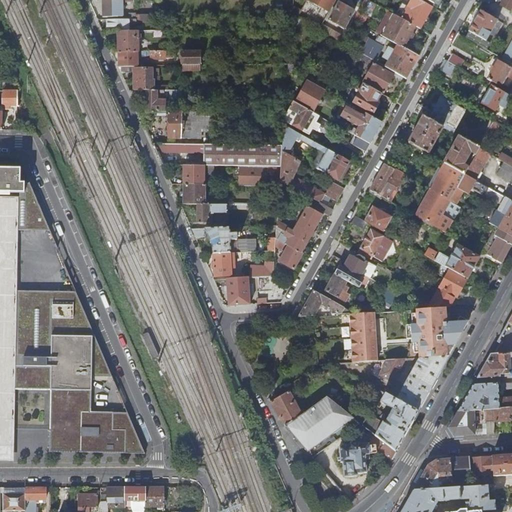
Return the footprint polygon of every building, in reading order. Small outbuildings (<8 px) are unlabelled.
[(122,18),(121,0),(101,0),(102,5),(102,19),(122,18)] [(328,13),(335,0),(306,0),(306,1),(328,13)] [(374,4),(366,0),(364,0),(359,9),(369,14),(374,4)] [(420,29),(432,8),(418,0),(410,0),(407,7),(402,4),(395,16),(416,27),(420,29)] [(511,11),(511,8),(511,0),(502,0),(500,5),(511,11)] [(328,21),(344,30),(354,12),(339,3),(328,21)] [(480,11),(469,32),(486,41),(497,21),(480,11)] [(403,49),(416,27),(395,16),(395,15),(382,37),(394,43),(396,45),(403,49)] [(129,32),(128,21),(106,21),(106,32),(117,32),(129,32)] [(486,41),(469,32),(466,38),(483,48),(485,44),(489,46),(491,44),(492,45),(503,24),(497,21),(486,41)] [(138,53),(137,32),(129,32),(117,32),(117,53),(137,53),(138,53)] [(510,63),(511,60),(511,42),(503,59),(510,63)] [(407,79),(419,57),(407,51),(403,49),(396,45),(393,51),(388,48),(383,58),(388,60),(385,67),(407,79)] [(423,50),(413,45),(410,46),(407,51),(419,57),(423,50)] [(371,53),(364,49),(361,54),(368,57),(371,53)] [(169,58),(169,52),(144,52),(144,58),(149,58),(149,61),(166,61),(165,58),(169,58)] [(138,68),(137,58),(137,53),(117,53),(118,69),(133,68),(138,68)] [(200,67),(200,53),(182,54),(182,67),(200,67)] [(378,56),(371,53),(368,57),(375,62),(378,56)] [(464,62),(451,55),(448,62),(460,69),(464,62)] [(360,57),(357,62),(364,66),(367,60),(360,57)] [(511,68),(497,60),(487,79),(501,87),(506,79),(508,80),(511,73),(511,68)] [(456,79),(461,69),(460,69),(448,62),(446,62),(441,71),(456,79)] [(384,94),(394,76),(373,64),(363,82),(384,94)] [(153,91),(153,79),(151,79),(151,70),(133,70),(133,74),(133,92),(144,92),(153,91)] [(312,113),(323,93),(306,84),(295,104),(312,113)] [(375,103),(380,93),(365,84),(354,104),(373,113),(378,104),(375,103)] [(511,89),(508,96),(504,93),(491,86),(482,104),(495,111),(498,105),(505,109),(508,104),(511,105),(511,102),(511,89)] [(18,105),(17,90),(3,89),(3,93),(3,105),(9,105),(18,105)] [(166,114),(165,95),(176,95),(176,92),(153,91),(144,92),(144,99),(144,114),(166,114)] [(144,99),(144,92),(133,92),(129,92),(132,100),(144,99)] [(465,110),(441,96),(432,113),(418,105),(414,112),(423,117),(443,128),(453,133),(465,110)] [(302,132),(312,113),(295,104),(290,101),(285,98),(285,108),(298,115),(292,126),(302,132)] [(370,144),(382,122),(366,113),(364,117),(354,112),(356,108),(345,102),(338,115),(359,126),(357,130),(354,128),(352,132),(349,130),(348,132),(354,136),(366,142),(370,144)] [(190,139),(190,117),(194,117),(194,114),(168,114),(169,139),(190,139)] [(428,154),(443,128),(423,117),(408,143),(428,154)] [(492,141),(500,125),(494,122),(486,137),(492,141)] [(290,183),(299,163),(287,156),(295,141),(299,143),(300,141),(326,154),(317,170),(338,181),(339,181),(341,181),(350,165),(348,163),(349,162),(327,150),(288,128),(283,126),(282,146),(280,168),(279,182),(283,184),(289,186),(290,183)] [(479,148),(486,137),(479,133),(473,145),(479,148)] [(362,150),(366,142),(354,136),(350,144),(362,150)] [(464,162),(468,155),(470,154),(471,153),(476,155),(479,148),(473,145),(459,137),(444,163),(445,164),(465,175),(468,168),(464,165),(464,164),(464,162)] [(250,146),(153,145),(157,154),(203,155),(203,167),(204,167),(209,167),(216,167),(239,167),(280,168),(282,146),(250,146)] [(475,181),(490,154),(479,148),(476,155),(468,168),(465,175),(475,181)] [(511,166),(511,158),(502,153),(498,159),(502,161),(511,166)] [(430,190),(445,164),(444,163),(431,156),(417,183),(430,190)] [(511,166),(502,161),(499,166),(501,167),(497,174),(511,182),(511,166)] [(389,201),(404,175),(384,164),(370,190),(382,197),(389,201)] [(447,234),(461,207),(455,204),(450,201),(457,188),(465,175),(445,164),(430,190),(416,216),(422,220),(447,234)] [(204,186),(204,167),(203,167),(183,166),(182,185),(204,186)] [(24,191),(24,182),(20,182),(20,167),(0,167),(0,391),(11,391),(11,388),(15,388),(51,389),(50,451),(143,452),(144,452),(127,411),(91,410),(91,375),(111,375),(77,296),(14,294),(13,348),(0,348),(0,191),(16,191),(19,191),(24,191)] [(279,182),(280,168),(239,167),(239,186),(279,187),(279,182)] [(511,201),(475,181),(465,175),(457,188),(462,191),(468,194),(470,188),(500,205),(498,211),(499,211),(505,215),(511,218),(511,201)] [(24,191),(19,191),(19,196),(16,195),(16,198),(15,230),(33,230),(33,221),(46,222),(29,182),(24,182),(24,191)] [(345,189),(331,182),(327,189),(324,194),(337,202),(345,189)] [(301,188),(290,183),(289,186),(299,192),(301,188)] [(324,194),(320,192),(304,183),(301,188),(299,192),(320,203),(324,194)] [(204,205),(205,186),(204,186),(182,185),(182,205),(196,205),(204,205)] [(455,204),(462,191),(457,188),(450,201),(455,204)] [(379,204),(382,197),(370,190),(366,197),(379,204)] [(0,197),(0,348),(13,348),(14,294),(77,296),(75,291),(14,290),(15,230),(16,198),(0,197)] [(333,210),(320,203),(317,209),(329,216),(333,210)] [(212,217),(212,214),(226,214),(226,211),(251,211),(251,206),(217,206),(210,205),(204,205),(196,205),(196,224),(209,224),(208,217),(212,217)] [(301,253),(322,216),(306,207),(292,232),(287,229),(284,233),(283,235),(281,234),(277,241),(283,244),(287,246),(301,253)] [(384,232),(392,217),(373,207),(364,221),(368,223),(367,224),(384,232)] [(498,228),(505,215),(499,211),(491,224),(498,228)] [(511,218),(505,215),(498,228),(499,229),(501,230),(511,236),(511,218)] [(368,223),(364,221),(355,216),(351,223),(364,230),(367,224),(368,223)] [(33,230),(50,230),(46,222),(33,221),(33,230)] [(285,226),(280,223),(277,222),(276,226),(276,228),(283,232),(285,226)] [(283,232),(276,228),(275,239),(275,240),(277,241),(281,234),(283,235),(284,233),(283,232)] [(239,234),(229,235),(229,229),(215,229),(191,230),(194,237),(206,236),(211,248),(212,255),(230,254),(229,242),(236,241),(236,238),(239,237),(239,234)] [(371,256),(380,261),(390,241),(370,230),(358,253),(369,259),(371,256)] [(402,236),(390,230),(387,234),(399,241),(402,236)] [(501,263),(511,243),(511,236),(501,230),(497,237),(492,246),(482,241),(477,250),(501,263)] [(254,252),(253,240),(238,241),(239,253),(254,252)] [(280,250),(283,244),(277,241),(275,240),(274,248),(280,250)] [(467,279),(479,257),(457,245),(450,259),(439,253),(435,261),(467,279)] [(293,270),(302,254),(301,253),(287,246),(279,263),(293,270)] [(434,260),(437,254),(428,249),(425,256),(434,260)] [(259,257),(259,252),(254,252),(239,253),(236,254),(236,258),(240,258),(240,261),(247,261),(247,259),(254,258),(254,257),(259,257)] [(232,276),(231,267),(230,263),(230,254),(212,255),(214,278),(232,276)] [(362,274),(367,265),(363,263),(365,260),(357,256),(355,258),(350,256),(343,269),(351,274),(353,269),(362,274)] [(457,298),(467,279),(435,261),(434,260),(425,256),(423,259),(440,269),(437,273),(445,278),(444,280),(439,277),(434,285),(435,286),(432,292),(436,294),(428,308),(446,307),(449,307),(450,307),(450,306),(455,297),(457,298)] [(275,275),(275,260),(266,260),(266,263),(251,264),(252,276),(275,275)] [(359,278),(362,274),(353,269),(351,274),(343,269),(342,267),(337,268),(338,270),(336,275),(347,281),(358,287),(363,280),(359,278)] [(336,275),(334,274),(324,292),(344,302),(349,294),(344,292),(347,287),(344,285),(347,281),(336,275)] [(276,286),(275,278),(272,277),(257,278),(258,287),(276,286)] [(250,305),(249,286),(252,285),(252,278),(226,280),(228,307),(250,305)] [(290,285),(275,278),(276,286),(287,291),(290,285)] [(391,305),(397,294),(392,291),(387,288),(380,299),(391,305)] [(315,315),(321,305),(332,310),(332,314),(352,313),(313,291),(309,298),(303,309),(299,317),(315,316),(315,315)] [(344,302),(324,292),(322,296),(342,307),(344,302)] [(277,303),(277,295),(256,297),(256,305),(277,303)] [(350,314),(354,363),(385,361),(394,360),(404,360),(419,358),(449,356),(469,320),(461,315),(457,321),(447,322),(446,307),(428,308),(350,314)] [(511,314),(497,343),(501,345),(496,355),(511,353),(511,314)] [(511,368),(510,369),(509,359),(511,358),(511,353),(496,355),(490,355),(476,380),(499,378),(499,375),(509,375),(509,377),(511,376),(511,368)] [(418,412),(449,356),(419,358),(396,400),(418,412)] [(392,382),(404,360),(394,360),(385,361),(379,374),(392,382)] [(494,410),(509,409),(511,408),(511,398),(498,400),(498,397),(503,397),(503,392),(511,391),(511,383),(472,386),(457,413),(494,410)] [(418,412),(396,400),(371,386),(367,394),(381,401),(380,402),(393,409),(390,414),(387,412),(386,414),(384,417),(387,418),(385,423),(377,419),(368,414),(362,425),(385,442),(396,451),(418,412)] [(0,460),(13,461),(15,388),(11,388),(11,391),(0,391),(0,460)] [(303,414),(289,392),(270,403),(279,419),(284,425),(303,414)] [(360,423),(327,397),(306,413),(303,414),(284,425),(312,458),(360,423)] [(510,422),(509,409),(494,410),(494,423),(510,422)] [(486,435),(486,421),(490,421),(490,423),(494,423),(494,410),(457,413),(453,420),(449,428),(454,437),(486,435)] [(387,418),(384,417),(386,414),(383,413),(377,419),(385,423),(387,418)] [(494,434),(494,423),(490,423),(490,421),(486,421),(486,435),(494,434)] [(366,472),(364,454),(375,453),(376,453),(376,452),(376,445),(375,444),(374,444),(368,445),(368,443),(359,444),(359,442),(350,443),(350,445),(339,446),(340,461),(342,461),(343,474),(343,475),(344,476),(345,476),(356,475),(357,474),(357,473),(366,472)] [(396,451),(385,442),(378,451),(391,460),(396,451)] [(511,475),(511,455),(492,457),(493,476),(493,477),(498,477),(498,479),(500,479),(500,477),(511,475)] [(493,476),(492,457),(481,458),(469,459),(471,477),(493,476)] [(471,477),(469,459),(460,459),(450,460),(452,482),(452,488),(461,488),(461,481),(471,480),(471,477)] [(452,482),(450,460),(437,461),(427,466),(424,472),(417,485),(413,491),(438,489),(438,486),(441,486),(441,483),(452,482)] [(417,485),(424,472),(420,470),(413,483),(417,485)] [(174,511),(200,511),(201,494),(195,487),(178,486),(177,507),(173,507),(172,506),(167,506),(167,511),(174,511)] [(432,511),(437,502),(469,500),(470,503),(465,504),(466,510),(460,510),(457,511),(486,511),(495,511),(495,501),(488,502),(487,486),(471,487),(461,488),(452,488),(438,489),(413,491),(401,511),(432,511)] [(36,511),(37,500),(38,500),(38,502),(40,502),(40,500),(46,500),(46,487),(25,487),(26,494),(26,511),(25,511),(36,511)] [(126,505),(126,487),(108,487),(108,498),(101,499),(100,511),(108,511),(108,507),(126,507),(126,505)] [(146,501),(146,487),(126,487),(126,505),(132,505),(132,500),(146,501)] [(165,507),(165,487),(146,487),(146,501),(146,507),(165,507)] [(26,511),(26,494),(5,493),(4,493),(3,511),(26,511)] [(98,495),(78,495),(78,511),(90,511),(90,509),(94,509),(94,507),(98,507),(98,495)] [(132,500),(132,505),(133,511),(146,511),(146,507),(146,501),(132,500)]
